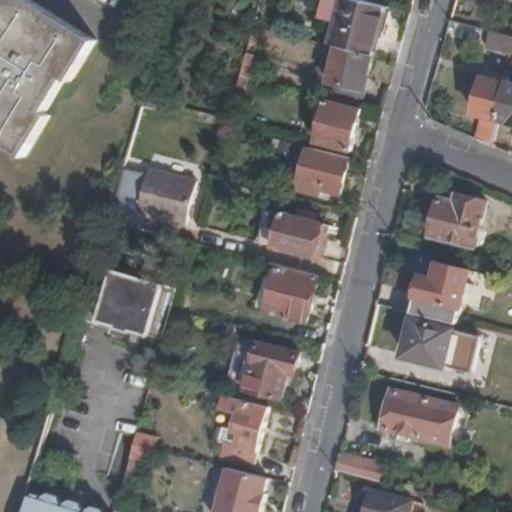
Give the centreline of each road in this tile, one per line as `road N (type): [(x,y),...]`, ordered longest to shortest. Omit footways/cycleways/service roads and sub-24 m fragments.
road 1 (residential): [(398,129),(303,511)]
road 2 (residential): [(435,0),(398,129)]
road 3 (residential): [(511,178),(398,129)]
